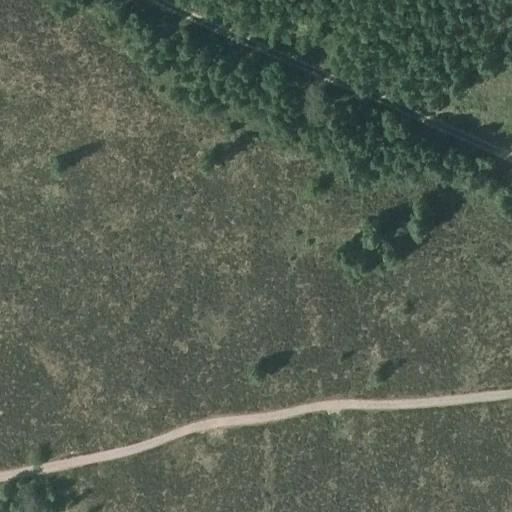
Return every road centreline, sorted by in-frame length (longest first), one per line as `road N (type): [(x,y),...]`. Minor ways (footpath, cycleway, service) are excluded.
road 1 (track): [(0,475),(331,405),(511,389)]
road 2 (track): [(138,0),(511,159)]
